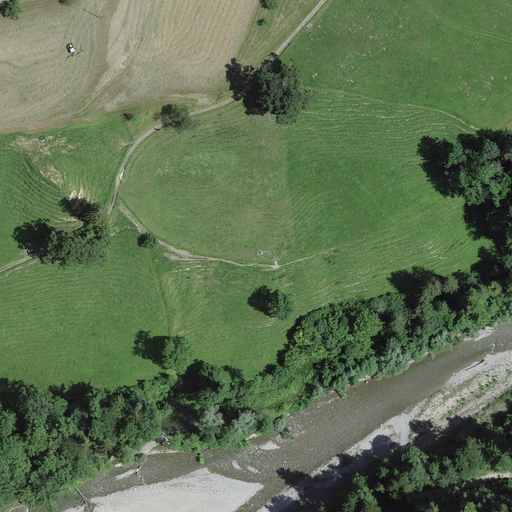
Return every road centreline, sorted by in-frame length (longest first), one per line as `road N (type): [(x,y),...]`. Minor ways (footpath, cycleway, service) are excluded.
road 1 (track): [(321,0),(256,82),(161,123),(126,150),(98,242),(0,274)]
road 2 (track): [(390,511),(414,497),(511,475)]
